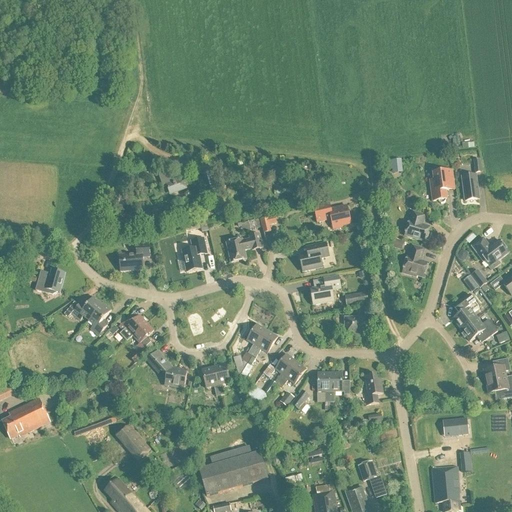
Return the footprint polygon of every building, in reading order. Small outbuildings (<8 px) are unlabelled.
[(401,161),(388,162),(389,172),(392,171),(393,175),(403,174),(401,161)] [(454,191),(452,172),(433,174),(434,181),(430,182),(433,203),(438,202),(439,203),(441,205),(444,205),(446,202),(446,201),(447,201),(446,192),(454,191)] [(171,176),(162,179),(164,184),(173,181),(171,176)] [(479,201),(476,176),(462,178),(465,202),(479,201)] [(186,190),(185,188),(183,181),(178,182),(167,186),(171,196),(186,190)] [(208,194),(213,206),(221,203),(216,191),(208,194)] [(317,224),(331,221),(333,231),(342,229),(342,227),(351,225),(347,207),(331,211),(330,205),(314,208),(317,224)] [(423,216),(413,213),(410,223),(409,222),(405,237),(425,243),(426,239),(428,238),(429,234),(428,233),(429,228),(422,226),(425,217),(423,216)] [(262,228),(277,225),(275,218),(260,221),(262,228)] [(241,225),(243,233),(262,229),(260,221),(241,225)] [(206,222),(184,226),(186,233),(201,230),(202,234),(208,233),(206,222)] [(263,250),(259,236),(249,238),(250,241),(243,242),(242,241),(226,244),(231,264),(247,261),(245,252),(252,250),(252,252),(263,250)] [(498,263),(509,255),(499,242),(490,249),(483,239),(472,248),(481,260),(483,259),(491,269),(499,263),(498,263)] [(199,257),(207,255),(204,240),(191,242),(193,250),(182,252),(187,274),(202,270),(199,257)] [(395,241),(393,249),(401,252),(404,243),(395,241)] [(306,249),(307,256),(299,257),(303,273),(322,269),(320,260),(329,258),(326,244),(306,249)] [(150,259),(149,245),(136,245),(137,255),(119,256),(120,273),(143,272),(143,259),(150,259)] [(424,251),(412,247),(409,259),(407,258),(402,274),(415,278),(416,277),(423,279),(428,265),(420,262),(424,251)] [(470,277),(478,288),(480,291),(482,289),(485,287),(488,284),(478,271),(470,277)] [(60,294),(65,275),(52,272),(51,275),(41,272),(36,292),(53,297),(58,294),(60,294)] [(503,286),(505,288),(511,298),(511,297),(511,276),(504,283),(500,278),(490,286),(495,292),(503,286)] [(325,288),(323,288),(310,291),(313,307),(334,303),(332,292),(341,290),(338,278),(324,280),(325,288)] [(479,289),(476,286),(469,290),(472,294),(479,289)] [(366,294),(356,296),(357,306),(368,304),(366,294)] [(453,320),(461,332),(477,319),(473,313),(479,308),(470,296),(457,306),(462,313),(453,320)] [(75,304),(64,316),(68,319),(72,314),(80,321),(84,318),(89,322),(103,306),(102,306),(94,299),(85,309),(80,304),(78,307),(75,304)] [(103,306),(89,322),(93,326),(90,330),(99,337),(107,327),(102,323),(112,312),(103,305),(102,306),(103,306)] [(362,336),(362,330),(368,330),(368,319),(368,313),(357,313),(357,319),(345,319),(345,336),(362,336)] [(511,323),(507,316),(503,319),(509,329),(511,327),(511,323)] [(119,328),(124,333),(120,336),(127,344),(133,338),(147,325),(140,317),(133,323),(129,319),(119,328)] [(477,319),(461,332),(470,343),(479,336),(485,343),(498,333),(488,321),(482,326),(477,319)] [(133,338),(140,345),(137,347),(141,352),(151,343),(147,339),(154,332),(147,325),(133,338)] [(248,355),(252,358),(267,332),(257,326),(247,342),(253,346),(248,355)] [(113,337),(119,332),(115,328),(109,333),(113,337)] [(267,332),(252,358),(256,360),(261,351),(268,355),(278,339),(267,332)] [(509,335),(499,339),(501,344),(511,339),(509,335)] [(158,352),(147,362),(159,375),(161,373),(166,379),(164,387),(184,390),(187,372),(173,370),(158,352)] [(130,359),(134,364),(141,358),(136,353),(130,359)] [(241,357),(233,359),(239,377),(251,359),(246,356),(242,363),(241,357)] [(275,384),(278,387),(297,364),(287,356),(275,371),(276,371),(281,376),(275,384)] [(484,371),(486,383),(511,377),(506,379),(505,373),(510,372),(508,360),(493,363),(494,369),(484,371)] [(297,364),(278,387),(282,390),(288,381),(294,386),(306,371),(297,364)] [(214,368),(221,397),(225,396),(223,386),(230,384),(226,366),(214,368)] [(276,371),(275,371),(270,367),(263,375),(269,380),(276,371)] [(221,397),(214,368),(202,371),(206,390),(207,390),(214,388),(215,395),(216,398),(221,397)] [(350,382),(342,382),(342,374),(330,375),(330,404),(335,404),(335,394),(344,394),(344,396),(350,396),(350,382)] [(326,394),(326,404),(330,404),(330,375),(318,375),(318,394),(326,394)] [(377,396),(383,395),(381,384),(378,384),(376,376),(365,378),(367,394),(364,394),(366,407),(379,405),(377,396)] [(511,377),(486,383),(489,395),(495,394),(497,401),(511,399),(511,377)] [(254,387),(245,401),(260,412),(277,386),(272,382),(264,394),(254,387)] [(0,389),(0,403),(16,396),(11,384),(0,389)] [(302,392),(291,406),(301,414),(306,407),(304,405),(310,398),(302,392)] [(287,394),(280,403),(287,408),(294,399),(287,394)] [(20,439),(51,424),(39,400),(9,415),(11,420),(3,424),(11,441),(19,437),(20,439)] [(381,415),(368,417),(369,425),(382,423),(381,415)] [(458,438),(469,437),(467,420),(456,421),(458,438)] [(128,425),(114,436),(138,463),(152,451),(128,425)] [(210,460),(212,467),(199,471),(207,498),(268,480),(260,454),(252,456),(250,448),(210,460)] [(470,454),(460,455),(462,474),(470,473),(470,476),(472,475),(470,454)] [(371,463),(358,467),(363,483),(377,479),(371,463)] [(460,495),(458,468),(432,471),(435,505),(444,504),(444,511),(461,511),(460,495)] [(124,485),(118,480),(105,492),(111,499),(109,501),(111,503),(111,504),(114,508),(116,511),(149,511),(133,496),(131,496),(130,494),(131,493),(124,485)] [(328,483),(315,485),(317,496),(313,497),(315,511),(336,511),(334,494),(330,494),(328,483)] [(369,511),(361,489),(346,494),(352,511),(369,511)] [(195,506),(202,511),(205,506),(199,501),(195,506)]
